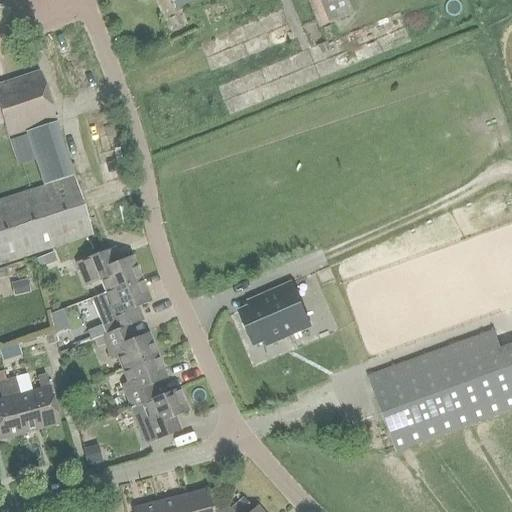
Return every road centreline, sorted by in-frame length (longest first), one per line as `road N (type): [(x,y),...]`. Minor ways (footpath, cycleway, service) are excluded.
road 1 (unclassified): [(242,430),(160,247),(131,118),(89,1)]
road 2 (unclassified): [(0,511),(242,430)]
